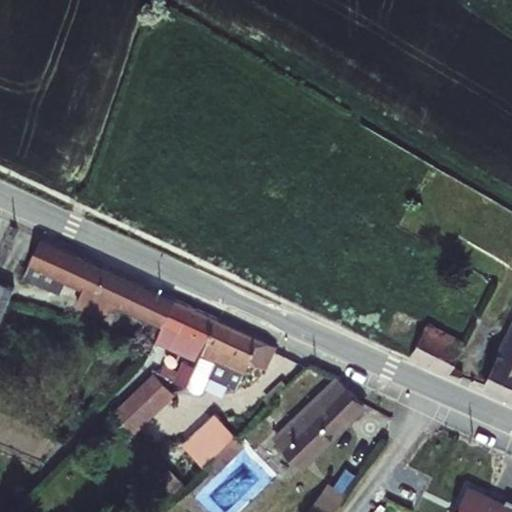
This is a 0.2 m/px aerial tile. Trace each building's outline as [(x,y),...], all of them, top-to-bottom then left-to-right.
[(0,280),(0,341),(23,292),(0,280)] [(437,315),(427,339),(462,355),(472,331),(437,315)] [(288,351),(226,322),(193,392),(211,399),(222,376),(249,389),(262,361),(280,369),(288,351)] [(511,340),(495,374),(511,380),(511,340)] [(329,365),(321,362),(309,373),(315,380),(329,365)] [(181,373),(167,366),(158,379),(176,386),(181,373)] [(116,418),(136,440),(178,400),(158,379),(116,418)] [(297,449),(313,463),(369,406),(345,382),(287,440),(297,449)] [(0,413),(0,436),(12,443),(14,438),(38,451),(47,434),(17,418),(15,422),(0,413)] [(197,446),(214,464),(243,437),(226,418),(197,446)] [(511,511),(511,498),(467,477),(450,511),(511,511)] [(308,511),(311,511),(337,511),(350,495),(330,480),(308,511)]
